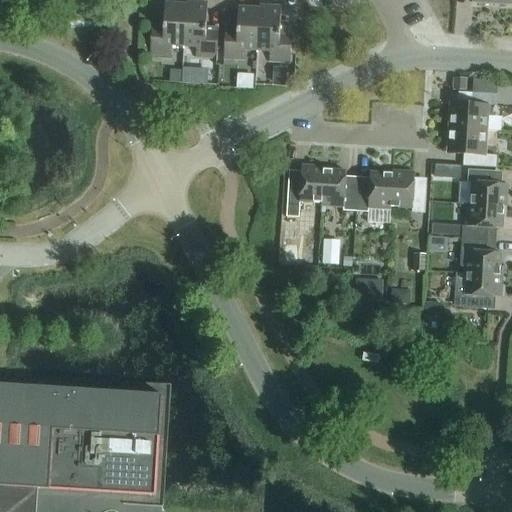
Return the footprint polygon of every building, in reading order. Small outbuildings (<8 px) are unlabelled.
[(173,46),(185,47),(187,2),(186,4),(166,3),(164,29),(152,29),(151,55),(172,56),(173,46)] [(187,2),(185,47),(197,47),(196,57),(217,58),(219,33),(207,32),(208,3),(187,2)] [(258,51),(261,6),(260,6),(260,9),(239,7),(238,34),(226,33),(224,59),(245,60),(246,50),(258,51)] [(261,6),(258,51),(270,52),(270,62),(291,63),(292,37),(280,36),(282,7),(261,6)] [(451,128),(487,131),(488,106),(498,107),(498,95),(460,93),(459,104),(452,103),(451,128)] [(485,155),(487,131),(451,128),(449,154),(465,154),(464,166),(497,168),(497,156),(485,155)] [(301,202),(322,203),(323,203),(325,170),(325,167),(303,166),(302,179),(290,178),(287,217),(300,218),(301,202)] [(357,212),(358,185),(346,184),(347,171),(325,170),(323,203),(322,203),(322,206),(344,207),(344,211),(357,212)] [(472,183),(471,204),(471,205),(504,207),(507,208),(508,185),(496,184),(496,172),(469,170),(468,183),(472,183)] [(391,207),(392,207),(413,209),(413,213),(426,213),(427,186),(415,185),(416,173),(393,171),(393,174),(391,207)] [(358,185),(357,212),(369,213),(369,209),(392,210),(392,207),(391,207),(393,174),(371,173),(370,186),(358,185)] [(463,226),(462,239),(490,240),(490,228),(503,229),(504,207),(471,205),(471,204),(469,204),(467,226),(463,226)] [(433,224),(432,237),(448,238),(449,225),(433,224)] [(325,238),(325,262),(341,262),(341,238),(325,238)] [(490,240),(462,239),(462,251),(466,252),(465,274),(467,274),(500,275),(502,253),(489,253),(490,240)] [(467,274),(466,295),(462,295),(461,308),(488,309),(489,297),(502,298),(503,275),(500,275),(467,274)] [(0,385),(0,486),(159,497),(165,396),(0,385)] [(0,511),(28,511),(30,489),(0,486),(0,511)]
